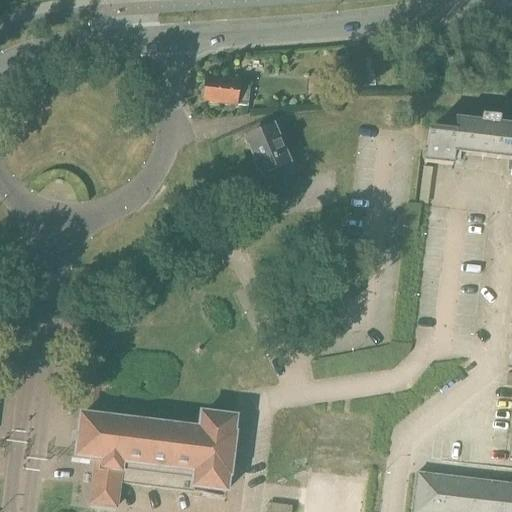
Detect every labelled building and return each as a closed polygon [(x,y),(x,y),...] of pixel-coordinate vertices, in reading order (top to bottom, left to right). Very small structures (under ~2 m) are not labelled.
[(367,88),(363,61),(347,63),(351,91),(367,88)] [(202,94),(201,100),(204,102),(204,104),(234,108),(234,107),(247,108),(250,86),(238,84),(238,81),(225,80),(225,82),(206,80),(205,92),(202,94)] [(511,430),(508,462),(511,462),(511,127),(496,125),(496,121),(479,119),(478,123),(454,120),(452,134),(428,132),(424,164),(452,167),(453,155),(458,156),(459,152),(511,158),(510,163),(511,162),(511,222),(511,223),(511,234),(511,235),(510,237),(511,236),(511,326),(508,358),(511,357),(511,369),(507,369),(507,371),(511,371),(511,430)] [(288,166),(272,128),(246,139),(255,162),(253,165),(256,172),(260,173),(262,177),(288,166)] [(18,330),(20,313),(6,311),(4,329),(18,330)] [(76,337),(79,320),(65,319),(63,336),(76,337)] [(199,495),(200,495),(221,498),(222,493),(225,493),(227,477),(228,478),(229,471),(222,470),(225,442),(233,443),(233,436),(232,436),(234,420),(201,416),(199,432),(79,417),(74,459),(94,462),(89,507),(115,510),(118,486),(198,496),(199,495)] [(511,511),(511,486),(416,474),(411,511),(511,511)]
